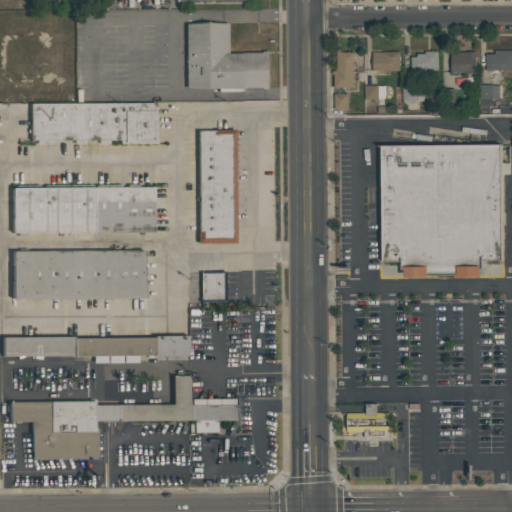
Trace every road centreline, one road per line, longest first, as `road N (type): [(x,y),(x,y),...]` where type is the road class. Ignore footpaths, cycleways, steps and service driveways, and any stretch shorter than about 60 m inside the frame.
road 1 (secondary): [(305,21),(309,372)]
road 2 (residential): [(305,21),(511,18)]
road 3 (secondary): [(309,372),(310,511)]
